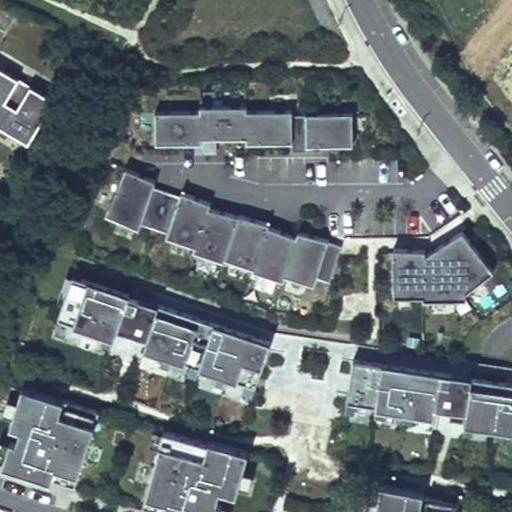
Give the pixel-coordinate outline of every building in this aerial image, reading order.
[(0,123),(25,81),(24,80),(0,65),(0,123)] [(0,124),(28,142),(54,99),(25,81),(0,123),(0,124)] [(353,144),(353,107),(292,108),(292,103),(247,104),(247,99),(200,99),(200,104),(155,105),(156,143),(196,142),(196,152),(217,152),(216,137),(246,137),(246,142),(291,142),(292,151),(307,151),(307,144),(353,144)] [(329,239),(298,231),(297,236),(269,226),(270,223),(239,215),(208,210),(211,202),(182,191),(181,194),(154,184),(156,180),(126,167),(105,214),(139,229),(141,223),(167,232),(165,237),(194,247),(194,249),(224,260),(225,257),(254,266),(253,269),(283,279),(285,275),(314,285),(316,277),(330,282),(342,245),(329,241),(329,239)] [(425,247),(392,245),(393,297),(423,296),(423,300),(466,299),(466,291),(495,270),(462,229),(425,254),(425,247)] [(111,349),(118,327),(141,335),(147,337),(144,346),(164,353),(160,366),(168,369),(172,356),(192,363),(187,376),(196,378),(200,366),(219,372),(215,385),(223,388),(228,375),(248,382),(243,394),(252,397),(269,349),(272,341),(154,301),(72,272),(56,316),(71,321),(70,323),(106,336),(102,346),(111,349)] [(511,381),(467,375),(352,358),(352,361),(350,373),(347,396),(345,408),(344,413),(354,415),(356,402),(373,404),(372,407),(376,407),(374,418),(384,419),(386,407),(405,410),(403,423),(412,424),(414,411),(433,414),(434,407),(453,410),(464,412),(463,422),(465,422),(463,435),(472,436),(473,424),(496,427),(494,439),(504,441),(505,429),(511,429),(511,381)] [(75,486),(100,411),(60,398),(22,385),(10,426),(20,430),(16,442),(10,440),(3,464),(24,470),(25,466),(42,472),(40,475),(75,486)] [(236,495),(249,451),(242,449),(209,440),(208,443),(204,442),(164,430),(142,506),(160,511),(219,511),(222,504),(217,502),(220,491),(236,495)] [(457,511),(460,503),(428,497),(423,496),(424,492),(381,483),(374,511),(457,511)]
